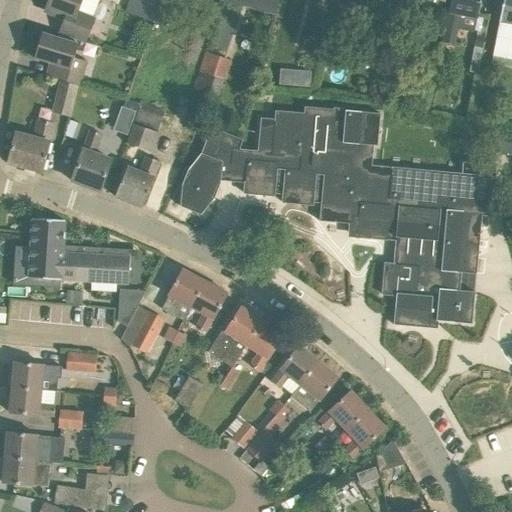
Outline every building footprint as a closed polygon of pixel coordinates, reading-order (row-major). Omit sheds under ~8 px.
[(95,18),(78,12),(82,0),(49,0),(46,9),(59,14),(58,17),(65,20),(60,32),(86,42),(95,18)] [(132,0),(127,14),(155,25),(164,0),(132,0)] [(228,0),(276,13),(279,0),(228,0)] [(362,0),(345,0),(341,13),(356,19),(362,0)] [(481,0),(451,0),(451,4),(443,42),(454,44),(460,15),(477,19),(481,0)] [(511,66),(511,0),(503,0),(492,62),(511,66)] [(375,28),(368,47),(379,51),(386,32),(375,28)] [(479,28),(473,55),(481,56),(487,30),(479,28)] [(88,61),(75,57),(79,44),(42,33),(35,58),(49,62),(45,75),(63,80),(63,81),(80,86),(88,61)] [(230,61),(205,53),(186,113),(211,121),(230,61)] [(312,72),(301,71),(299,87),(311,88),(312,72)] [(55,113),(72,118),(80,86),(63,81),(55,113)] [(159,134),(157,133),(160,125),(163,126),(168,113),(142,104),(134,126),(128,144),(152,153),(159,134)] [(131,132),(135,109),(119,106),(116,129),(131,132)] [(427,183),(428,175),(373,169),(375,145),(380,146),(382,117),(352,113),(352,109),(343,107),(342,112),(312,109),(311,117),(282,114),(281,122),(274,122),(252,119),(251,133),(244,133),(242,142),(214,130),(205,156),(189,172),(184,186),(182,205),(198,212),(195,219),(208,224),(219,212),(208,203),(214,196),(220,183),(220,180),(245,182),(244,192),(275,195),(275,192),(284,193),(283,201),(313,205),(313,202),(323,202),(321,220),(350,223),(359,223),(358,236),(397,240),(395,264),(386,263),(383,293),(398,294),(395,323),(429,327),(430,319),(471,322),(474,296),(459,294),(461,282),(462,275),(476,276),(483,209),(492,210),(495,179),(461,176),(461,186),(427,183)] [(55,125),(39,121),(34,138),(16,133),(8,163),(42,172),(55,125)] [(70,121),(65,136),(67,137),(76,140),(81,125),(72,121),(70,121)] [(98,154),(104,136),(89,131),(83,150),(72,181),(100,191),(111,160),(98,154)] [(160,163),(146,157),(140,173),(127,167),(115,197),(143,207),(160,163)] [(74,281),(77,246),(63,246),(65,220),(34,219),(30,278),(74,281)] [(130,257),(90,255),(90,247),(77,246),(74,281),(128,284),(130,257)] [(191,307),(205,281),(182,268),(161,309),(171,314),(184,320),(192,307),(191,307)] [(227,292),(205,281),(191,307),(192,307),(204,314),(197,328),(206,332),(227,292)] [(117,322),(127,327),(138,306),(146,291),(120,289),(117,322)] [(70,304),(83,305),(83,292),(70,291),(70,304)] [(263,320),(241,307),(224,335),(220,333),(208,351),(221,359),(223,356),(235,364),(247,345),(263,320)] [(165,321),(149,312),(133,345),(148,352),(159,331),(165,321)] [(263,320),(247,345),(259,352),(250,366),(260,372),(284,334),(263,320)] [(163,338),(172,343),(178,331),(170,327),(163,338)] [(180,347),(188,336),(178,331),(172,343),(180,347)] [(319,361),(299,346),(271,381),(280,388),(290,375),(301,384),(319,361)] [(97,355),(70,353),(69,371),(96,373),(97,355)] [(338,377),(319,361),(301,384),(291,397),(311,413),(338,377)] [(43,376),(59,378),(60,367),(15,363),(12,387),(42,390),(43,376)] [(240,374),(232,369),(220,386),(227,391),(240,374)] [(204,385),(189,376),(175,401),(189,409),(204,385)] [(55,405),(40,404),(42,390),(12,387),(10,412),(54,417),(55,405)] [(117,389),(106,388),(105,396),(116,397),(117,389)] [(351,390),(317,421),(325,429),(337,418),(347,428),(368,409),(351,390)] [(116,397),(105,396),(104,405),(116,406),(116,397)] [(277,399),(268,409),(276,415),(284,405),(277,399)] [(284,405),(276,415),(283,421),(292,411),(284,405)] [(368,409),(347,428),(357,439),(344,451),(352,458),(385,428),(368,409)] [(84,412),(61,410),(59,427),(82,429),(84,412)] [(133,417),(112,415),(110,431),(132,433),(133,417)] [(338,420),(331,427),(345,444),(353,438),(338,420)] [(258,431),(246,422),(233,438),(244,447),(258,431)] [(279,442),(272,435),(264,429),(246,450),(261,462),(279,442)] [(135,435),(96,431),(94,442),(134,446),(135,435)] [(5,457),(50,461),(52,437),(52,436),(8,432),(5,457)] [(325,437),(316,446),(322,453),(331,444),(325,437)] [(393,441),(375,456),(379,471),(401,465),(405,463),(393,441)] [(331,444),(322,453),(328,460),(338,451),(331,444)] [(3,482),(48,487),(50,461),(5,457),(3,482)] [(116,461),(114,473),(127,475),(129,462),(116,461)] [(110,467),(98,466),(97,474),(88,473),(87,489),(58,485),(56,502),(105,510),(110,467)] [(361,486),(368,483),(364,472),(357,474),(361,486)] [(40,511),(65,511),(66,511),(44,502),(40,511)]
